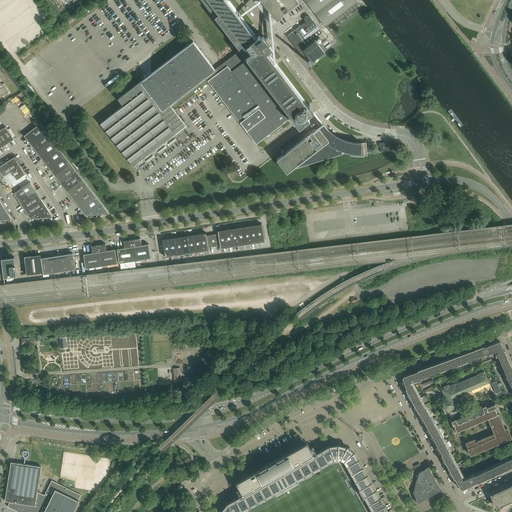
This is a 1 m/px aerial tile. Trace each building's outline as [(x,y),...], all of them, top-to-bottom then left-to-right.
[(123,106),(101,124),(133,165),(133,166),(186,125),(183,122),(174,110),(172,108),(206,82),(207,81),(208,80),(208,81),(256,144),(289,118),(292,122),(293,121),(296,125),(296,124),(299,127),(309,119),(307,116),(311,112),(312,112),(313,111),(310,106),(311,106),(310,105),(310,104),(309,104),(308,104),(308,105),(307,104),(269,54),(272,52),(277,60),(281,57),(266,38),(265,38),(263,36),(261,38),(259,35),(258,37),(257,37),(256,38),(255,35),(229,1),(228,1),(227,0),(201,0),(240,50),(225,62),(215,70),(193,42),(118,99),(123,106)] [(297,0),(261,0),(273,16),(275,18),(276,20),(277,21),(284,17),(283,15),(299,3),(297,0)] [(357,2),(355,0),(304,0),(325,27),(357,2)] [(316,38),(322,33),(314,21),(313,21),(310,17),(309,16),(308,16),(307,16),(306,16),(305,17),(304,18),(304,19),(304,20),(305,21),(306,22),(287,36),(302,56),(306,54),(310,60),(311,61),(312,62),(326,51),(319,43),(318,44),(315,41),(317,40),(317,39),(317,38),(316,38)] [(288,35),(294,30),(292,27),(285,32),(288,35)] [(5,83),(0,85),(0,92),(3,98),(12,93),(5,83)] [(109,213),(71,163),(40,123),(28,133),(26,132),(23,134),(85,215),(89,215),(91,214),(91,215),(95,215),(96,214),(97,214),(101,214),(102,213),(103,214),(107,214),(108,213),(109,213)] [(282,155),(277,159),(285,171),(287,172),(289,171),(291,169),(343,153),(344,153),(345,154),(346,154),(347,154),(348,154),(349,155),(350,155),(351,155),(352,155),(353,155),(354,155),(355,155),(356,155),(357,156),(358,156),(359,156),(360,156),(361,156),(362,156),(363,156),(364,156),(365,155),(366,155),(367,155),(366,142),(361,143),(355,142),(350,141),(345,140),(340,138),(335,135),(331,132),(327,128),(323,124),(322,125),(316,130),(315,130),(314,130),(313,130),(312,130),(312,131),(309,133),(310,135),(307,137),(307,136),(285,153),(284,154),(283,155),(282,155)] [(0,148),(14,139),(6,127),(0,130),(0,148)] [(393,147),(392,146),(393,146),(393,143),(380,144),(380,147),(381,152),(389,151),(390,151),(391,150),(392,150),(392,149),(392,148),(393,147)] [(52,216),(31,182),(14,157),(0,166),(0,171),(30,218),(34,218),(35,217),(36,218),(40,218),(41,217),(41,218),(45,218),(46,217),(47,217),(51,217),(52,216),(52,217),(52,216)] [(12,219),(0,200),(0,219),(0,220),(4,220),(6,219),(6,220),(10,220),(11,219),(12,219)] [(262,224),(218,231),(218,234),(220,245),(220,248),(264,242),(262,224)] [(206,232),(162,239),(165,257),(209,250),(208,247),(206,235),(206,232)] [(218,234),(206,235),(208,247),(220,245),(218,234)] [(140,238),(134,239),(132,239),(135,261),(151,258),(149,244),(142,245),(140,238)] [(124,248),(117,249),(119,263),(135,261),(132,239),(130,240),(123,241),(124,248)] [(117,263),(115,249),(107,251),(106,244),(91,246),(92,253),(84,254),(86,268),(117,263)] [(73,254),(41,259),(44,275),(76,270),(73,254)] [(27,275),(42,273),(43,273),(40,255),(25,257),(27,275)] [(1,258),(2,261),(4,277),(17,275),(16,272),(15,264),(14,256),(1,258)] [(66,338),(59,339),(60,349),(67,348),(66,338)] [(503,350),(500,341),(498,341),(484,346),(487,353),(486,353),(487,354),(497,350),(497,352),(503,350)] [(487,353),(484,346),(484,345),(461,354),(464,361),(486,353),(487,353)] [(509,361),(506,355),(504,350),(503,350),(497,352),(496,353),(498,357),(501,364),(506,375),(511,372),(511,368),(511,366),(509,361)] [(442,369),(462,362),(464,361),(461,354),(440,362),(442,369)] [(491,359),(422,384),(423,386),(492,361),(491,359)] [(420,378),(439,371),(442,369),(440,362),(417,370),(417,371),(418,370),(420,378)] [(510,397),(494,367),(492,368),(508,398),(510,397)] [(174,368),(175,385),(181,384),(181,385),(193,384),(192,378),(181,378),(180,368),(178,368),(178,369),(176,369),(175,368),(174,368)] [(449,451),(435,424),(426,408),(425,408),(419,396),(413,385),(412,385),(410,382),(421,378),(420,378),(418,370),(417,371),(403,376),(402,377),(406,388),(405,389),(412,402),(418,413),(419,412),(439,449),(442,454),(441,455),(454,478),(455,478),(460,488),(462,489),(476,482),(476,483),(511,466),(511,457),(473,475),(473,474),(462,479),(460,475),(461,475),(448,451),(449,451)] [(445,389),(442,390),(442,391),(443,394),(447,402),(443,404),(446,411),(455,407),(454,404),(455,404),(454,401),(453,402),(452,398),(488,383),(491,382),(489,378),(487,379),(484,372),(478,374),(478,375),(456,384),(456,383),(449,386),(448,385),(444,387),(445,389)] [(496,381),(491,382),(496,393),(500,391),(496,381)] [(422,392),(423,394),(439,385),(438,383),(422,392)] [(456,420),(456,419),(451,421),(453,426),(454,425),(456,432),(488,418),(491,425),(489,425),(490,428),(492,427),(494,433),(476,441),(475,439),(465,443),(470,455),(511,438),(507,428),(504,429),(498,414),(497,414),(495,408),(496,408),(495,404),(489,406),(488,405),(486,406),(486,405),(482,407),(483,409),(456,420)] [(275,460),(268,464),(236,482),(239,488),(243,494),(228,503),(235,511),(282,485),(281,484),(285,482),(286,483),(330,458),(332,456),(329,446),(314,454),(310,448),(307,442),(275,460)] [(329,446),(332,456),(339,456),(345,460),(353,452),(347,447),(339,444),(329,446)] [(511,445),(469,465),(470,467),(511,447),(511,445)] [(387,511),(353,452),(350,455),(345,460),(374,511),(387,511)] [(81,495),(52,480),(44,495),(37,492),(41,466),(17,463),(11,462),(7,485),(5,501),(10,501),(7,506),(18,511),(73,511),(79,501),(78,500),(81,495)] [(419,472),(420,475),(421,479),(420,480),(419,480),(419,481),(418,482),(418,483),(418,484),(417,484),(417,485),(417,486),(418,486),(418,487),(418,489),(413,493),(415,496),(415,497),(417,503),(441,490),(428,466),(422,470),(423,470),(419,472)] [(496,507),(511,499),(511,483),(490,494),(496,507)] [(234,511),(235,511),(228,503),(222,510),(221,511),(234,511)]
